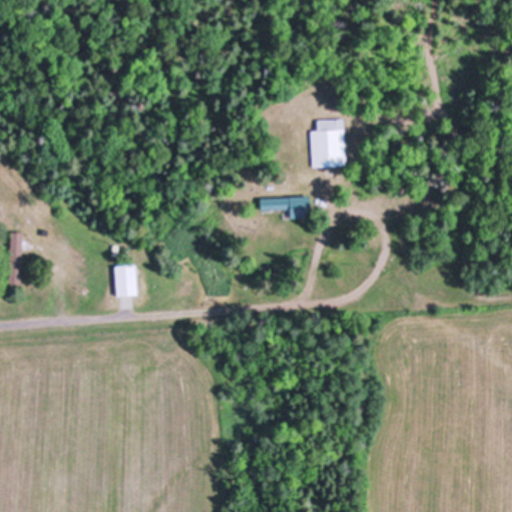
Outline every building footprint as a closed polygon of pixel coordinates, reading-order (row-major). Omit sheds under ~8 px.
[(343,117),(345,163),(312,164),(310,129),(318,128),(317,118),(343,117)] [(260,196),(309,193),(310,215),(289,216),(289,206),(283,207),(261,208),(260,196)] [(11,230),(23,231),(22,238),(22,248),(20,282),(8,281),(11,230)] [(28,233),(16,233),(16,268),(28,268),(28,233)] [(114,264),(135,263),(137,293),(116,294),(114,264)]
